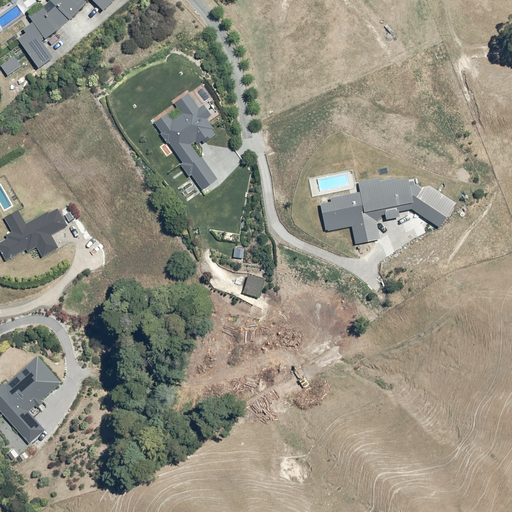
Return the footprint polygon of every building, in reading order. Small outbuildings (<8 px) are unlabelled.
[(93,0),(102,10),(112,0),(49,0),(56,8),(46,13),(41,6),(27,15),(32,22),(23,29),(26,33),(17,39),(37,69),(54,58),(41,40),(69,20),(86,3),(83,0),(93,0)] [(13,57),(0,66),(7,75),(20,66),(13,57)] [(211,114),(192,88),(172,103),(173,104),(151,120),(182,162),(180,164),(188,175),(190,173),(201,189),(217,177),(201,156),(200,157),(192,146),(195,143),(206,135),(208,138),(216,132),(206,119),(211,114)] [(376,219),(400,215),(400,211),(413,210),(439,226),(455,201),(435,188),(424,181),(421,186),(408,178),(407,171),(359,179),(361,190),(329,195),(330,200),(319,202),(324,229),(351,225),(354,242),(379,238),(376,219)] [(7,240),(0,243),(0,253),(3,260),(26,249),(27,251),(35,247),(40,258),(57,249),(50,235),(67,226),(58,209),(49,214),(48,212),(25,223),(19,210),(4,218),(11,232),(5,236),(7,240)] [(264,301),(269,280),(248,275),(243,297),(264,301)] [(38,409),(45,403),(43,400),(62,383),(36,354),(4,384),(2,382),(0,384),(0,412),(28,444),(43,430),(27,411),(34,405),(38,409)]
